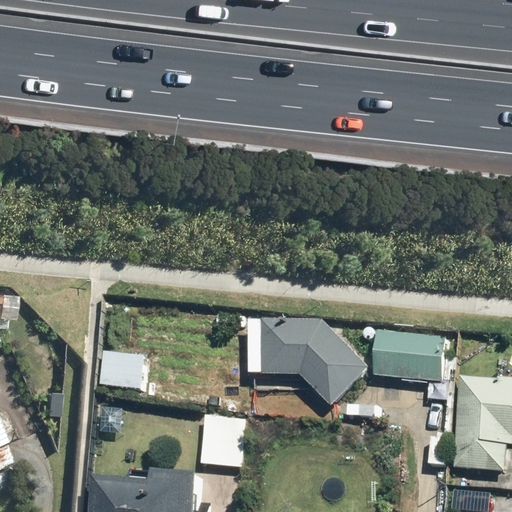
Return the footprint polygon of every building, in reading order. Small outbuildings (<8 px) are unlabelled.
[(373,372),(357,357),(334,329),(260,325),(258,378),(307,381),(338,410),(373,372)] [(453,343),(384,336),(380,380),(448,387),(453,343)] [(150,392),(151,359),(108,357),(107,390),(150,392)] [(467,382),(459,473),(510,477),(511,458),(511,383),(505,383),(505,385),(467,382)] [(9,444),(19,441),(6,403),(0,404),(0,490),(22,483),(9,444)] [(243,472),(246,427),(208,426),(206,470),(243,472)] [(102,484),(99,511),(204,511),(207,481),(161,477),(160,489),(102,484)]
